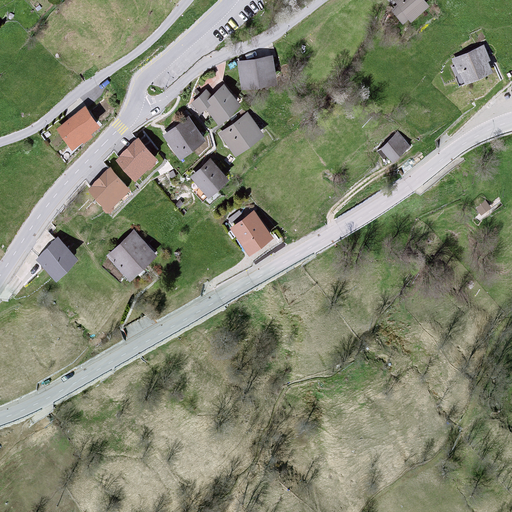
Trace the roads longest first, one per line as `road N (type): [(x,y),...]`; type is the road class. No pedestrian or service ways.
road 1 (unclassified): [(511,119),(166,331),(0,418)]
road 2 (unclassified): [(0,144),(26,134),(144,46),(188,0)]
road 3 (residential): [(130,112),(167,97),(205,65),(271,34),(316,0)]
road 4 (unclassified): [(0,273),(54,195),(130,112)]
road 5 (unclassified): [(130,112),(140,83),(230,0)]
